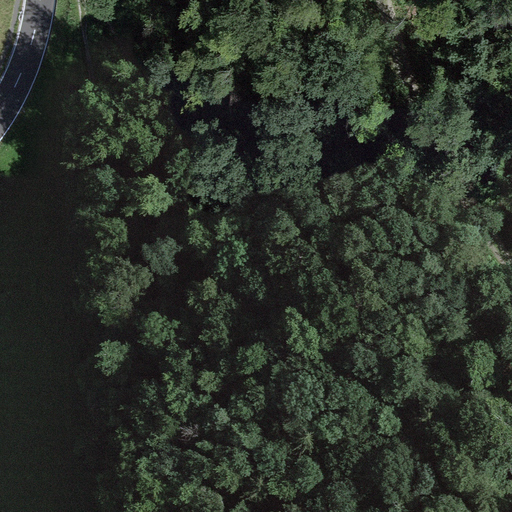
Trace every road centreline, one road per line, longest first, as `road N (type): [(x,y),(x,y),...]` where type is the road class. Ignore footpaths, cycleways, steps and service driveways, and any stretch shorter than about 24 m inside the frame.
road 1 (track): [(511,437),(383,388),(94,0)]
road 2 (track): [(511,258),(396,77),(378,0)]
